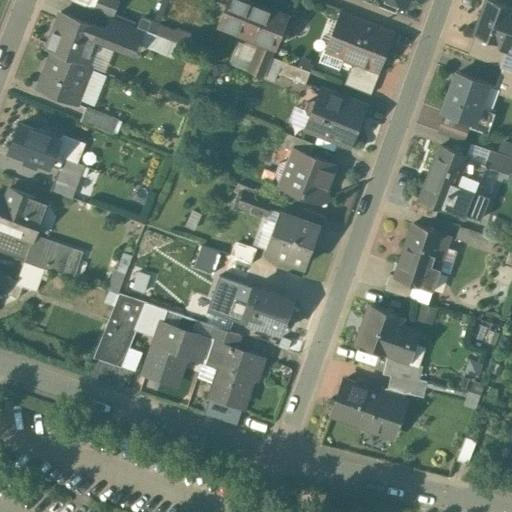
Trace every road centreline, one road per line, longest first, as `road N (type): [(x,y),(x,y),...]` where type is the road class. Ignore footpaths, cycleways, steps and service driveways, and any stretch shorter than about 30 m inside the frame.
road 1 (residential): [(280,454),(443,0)]
road 2 (residential): [(0,363),(280,454)]
road 3 (residential): [(280,454),(511,509)]
